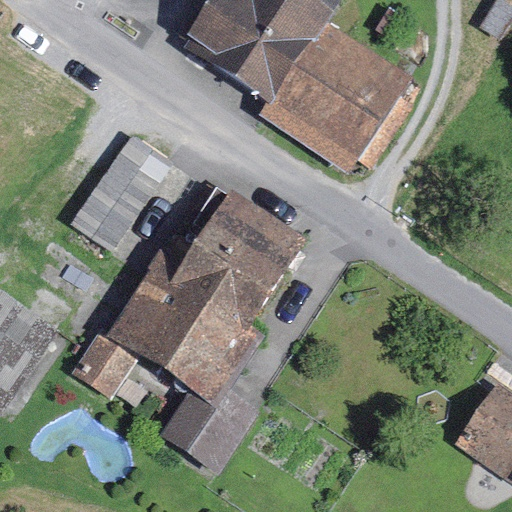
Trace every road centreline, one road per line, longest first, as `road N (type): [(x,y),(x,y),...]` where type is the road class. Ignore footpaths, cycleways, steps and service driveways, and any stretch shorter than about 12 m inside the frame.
road 1 (residential): [(366,222),(29,0)]
road 2 (residential): [(366,222),(462,65),(462,0)]
road 3 (residential): [(511,322),(366,222)]
